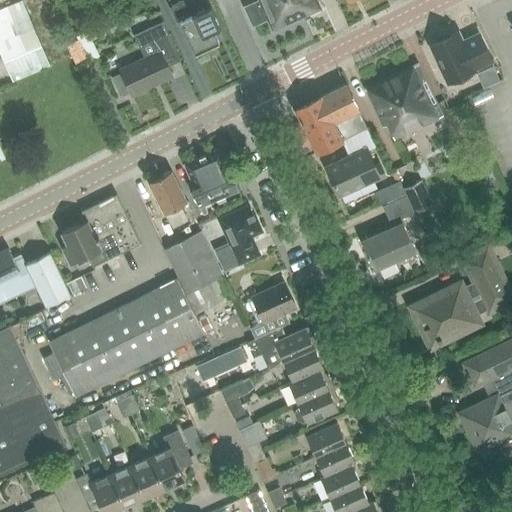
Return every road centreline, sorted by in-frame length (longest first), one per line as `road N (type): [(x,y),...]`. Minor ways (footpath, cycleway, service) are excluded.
road 1 (residential): [(440,511),(247,97)]
road 2 (tertiary): [(0,225),(247,97)]
road 3 (tertiary): [(247,97),(440,0)]
road 4 (residential): [(189,511),(247,480),(217,412)]
